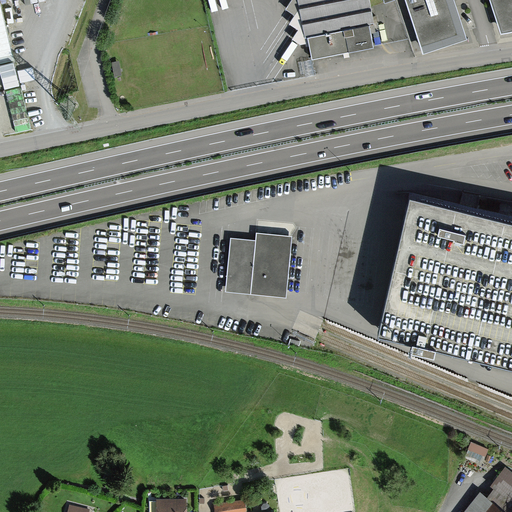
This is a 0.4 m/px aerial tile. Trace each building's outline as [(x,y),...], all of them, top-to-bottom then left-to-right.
[(365,0),(297,0),(310,57),(375,43),(365,0)] [(454,0),(406,0),(424,52),(466,37),(463,26),(454,0)] [(511,0),(491,0),(502,31),(511,29),(511,0)] [(511,216),(409,193),(376,332),(511,364),(511,216)] [(255,240),(230,238),(225,293),(287,298),(292,236),(256,233),(255,240)] [(511,511),(511,476),(504,470),(468,511),(511,511)] [(184,511),(184,500),(158,500),(157,511),(184,511)] [(273,511),(272,511),(242,511),(241,502),(217,506),(218,511),(273,511)]
